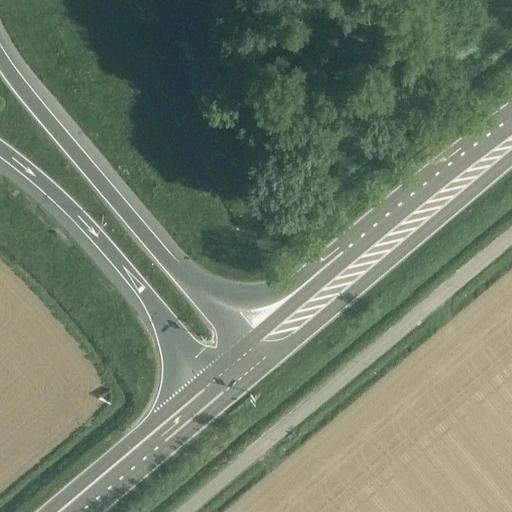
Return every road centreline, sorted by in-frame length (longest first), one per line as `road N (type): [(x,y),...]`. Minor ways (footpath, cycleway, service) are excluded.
road 1 (unclassified): [(183,511),(511,235)]
road 2 (motorway): [(0,150),(97,238),(219,384)]
road 3 (motorway): [(192,293),(0,59)]
road 4 (motorway): [(379,252),(343,251),(266,297),(226,302),(192,293)]
road 5 (tertiary): [(219,384),(70,511)]
road 6 (primary): [(511,143),(379,252)]
road 7 (primary): [(379,252),(249,359)]
